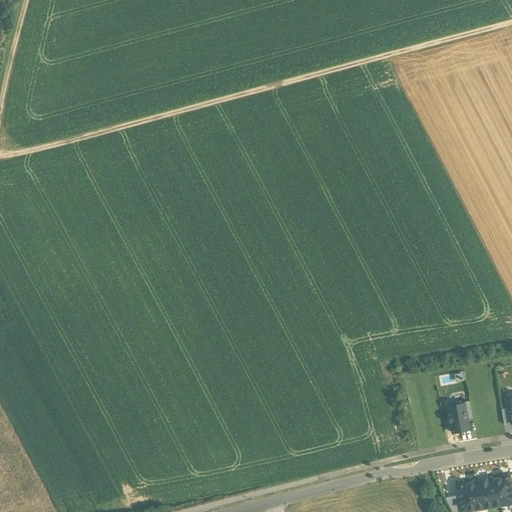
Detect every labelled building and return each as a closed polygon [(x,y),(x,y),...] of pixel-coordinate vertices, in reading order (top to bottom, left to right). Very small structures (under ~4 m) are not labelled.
[(464,405),(467,421),(473,420),(470,402),(464,403),(464,405)] [(464,405),(448,408),(452,433),(469,430),(467,421),(464,405)] [(504,425),(510,424),(508,409),(502,410),(504,425)] [(501,479),(465,485),(464,484),(462,482),(458,483),(456,486),(458,496),(461,511),(464,511),(511,503),(511,494),(511,490),(509,476),(506,474),(503,475),(501,478),(501,479)] [(461,511),(458,496),(445,498),(452,511),(461,511)]
